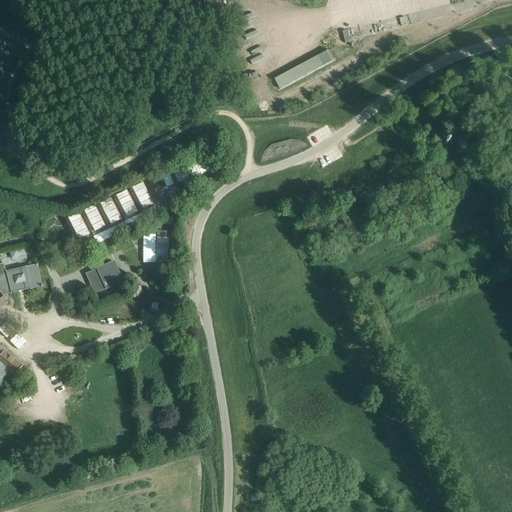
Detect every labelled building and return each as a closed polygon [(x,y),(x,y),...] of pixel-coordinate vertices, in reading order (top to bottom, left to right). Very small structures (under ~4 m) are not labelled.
[(333,59),(328,50),(274,79),(279,88),(333,59)] [(439,141),(434,143),(438,153),(444,150),(439,141)] [(170,166),(55,221),(70,252),(185,198),(170,166)] [(113,262),(86,274),(95,294),(122,281),(113,262)] [(0,380),(1,381),(9,371),(0,362),(0,307),(6,303),(7,303),(7,302),(8,302),(7,301),(6,302),(6,300),(7,299),(8,296),(7,294),(8,293),(40,286),(36,265),(5,272),(3,263),(0,264),(0,380)] [(0,362),(9,371),(15,376),(23,366),(0,347),(0,362)]
